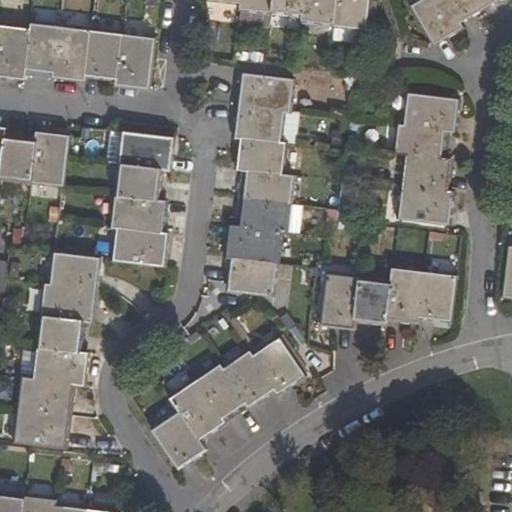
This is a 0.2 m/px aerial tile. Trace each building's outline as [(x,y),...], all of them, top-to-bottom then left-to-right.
[(244,0),(244,5),(243,10),(273,14),(275,0),(244,0)] [(275,0),(273,14),(305,18),(307,0),(275,0)] [(307,0),(305,18),(305,24),(337,27),(337,25),(339,0),(307,0)] [(339,0),(337,25),(367,28),(369,15),(376,16),(378,1),(370,0),(339,0)] [(422,0),(414,5),(437,43),(451,35),(464,27),(462,23),(448,0),(422,0)] [(485,0),(448,0),(462,23),(473,16),(489,6),(485,0)] [(2,25),(0,37),(0,76),(9,78),(26,80),(26,76),(32,28),(2,25)] [(32,28),(26,76),(41,77),(56,79),(61,29),(32,25),(32,28)] [(367,28),(337,25),(337,27),(335,40),(365,44),(367,31),(367,28)] [(61,29),(56,79),(69,80),(86,82),(87,77),(92,32),(61,29)] [(92,32),(87,77),(102,79),(118,81),(124,36),(92,32)] [(133,87),(150,89),(155,40),(124,36),(118,81),(118,85),(133,87)] [(294,82),(244,75),(242,89),(241,106),(286,111),(291,112),(294,82)] [(346,91),(364,93),(365,80),(348,79),(346,91)] [(459,116),(461,101),(410,95),(406,126),(453,132),(457,132),(459,116)] [(286,111),(241,106),(239,122),(237,138),(243,139),(283,143),(286,111)] [(450,147),(453,132),(406,126),(402,126),(398,154),(408,155),(449,160),(450,147)] [(38,137),(32,182),(63,186),(67,159),(70,135),(54,133),(39,131),(38,137)] [(120,165),(165,170),(172,171),(174,155),(176,138),(124,132),(120,165)] [(1,178),(32,182),(38,137),(22,136),(6,134),(1,178)] [(283,143),(243,139),(241,155),(239,171),(245,172),(286,177),(290,144),(283,143)] [(449,160),(408,155),(404,186),(451,192),(452,176),(454,161),(449,160)] [(117,196),(162,201),(163,184),(165,170),(120,165),(117,196)] [(286,177),(245,172),(243,186),(241,200),(290,206),(293,178),(286,177)] [(400,220),(451,226),(453,209),(455,193),(451,192),(404,186),(400,220)] [(343,193),(341,212),(340,222),(348,223),(351,194),(343,193)] [(118,228),(165,233),(167,215),(168,201),(162,201),(117,196),(113,227),(118,228)] [(290,206),(241,200),(239,214),(237,228),(282,233),(287,234),(290,206)] [(282,233),(237,228),(233,227),(231,242),(229,259),(234,260),(278,265),(282,233)] [(114,261),(167,266),(169,250),(170,234),(165,233),(118,228),(114,261)] [(55,254),(52,285),(97,290),(98,274),(100,259),(55,254)] [(278,265),(234,260),(232,276),(230,291),(274,296),(278,265)] [(420,323),(421,318),(426,272),(396,268),(394,282),(390,320),(406,322),(420,323)] [(436,320),(453,322),(458,276),(426,272),(421,318),(436,320)] [(355,329),(356,322),(361,278),(329,274),(322,325),(337,327),(355,329)] [(389,325),(390,320),(394,282),(361,278),(356,322),(373,324),(389,325)] [(52,285),(47,285),(43,317),(83,322),(93,323),(95,308),(97,290),(52,285)] [(83,322),(43,317),(40,348),(79,352),(81,338),(83,322)] [(253,358),(276,390),(279,394),(292,385),(306,376),(281,339),(253,358)] [(79,352),(40,348),(36,381),(73,384),(85,386),(86,371),(88,353),(79,352)] [(225,371),(250,408),(262,400),(276,390),(253,358),(251,354),(225,371)] [(199,383),(227,424),(239,415),(250,408),(225,371),(222,367),(199,383)] [(36,381),(22,379),(19,411),(70,417),(71,402),(73,384),(36,381)] [(180,413),(200,442),(215,432),(227,424),(199,383),(172,401),(180,413)] [(70,417),(19,411),(15,441),(66,447),(68,433),(70,417)] [(180,413),(154,432),(179,469),(193,459),(206,450),(200,442),(180,413)] [(22,511),(25,496),(0,493),(0,511),(22,511)] [(58,501),(25,496),(22,511),(56,511),(57,508),(58,501)]
